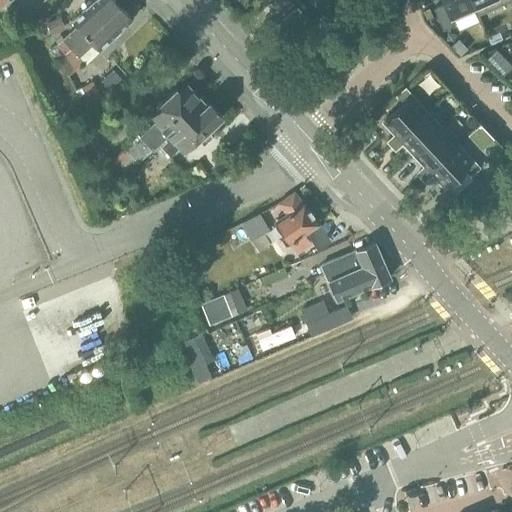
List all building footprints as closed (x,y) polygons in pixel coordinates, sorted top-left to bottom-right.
[(0,0),(0,7),(1,9),(11,0),(0,0)] [(27,0),(35,9),(37,7),(44,0),(27,0)] [(64,54),(119,4),(115,0),(95,0),(74,20),(79,26),(57,46),(64,54)] [(434,8),(443,30),(456,24),(454,20),(471,12),(465,0),(432,0),(435,7),(434,8)] [(465,0),(471,12),(475,10),(477,15),(511,0),(465,0)] [(119,4),(64,54),(57,60),(68,75),(86,62),(100,48),(132,18),(119,4)] [(44,25),(49,36),(63,29),(58,19),(44,25)] [(467,49),(457,39),(449,46),(459,56),(467,49)] [(503,75),(511,66),(511,64),(497,48),(487,58),(503,75)] [(102,80),(110,88),(121,78),(114,69),(102,80)] [(86,109),(103,99),(93,81),(76,90),(86,109)] [(164,137),(204,100),(187,83),(180,90),(177,87),(161,102),(164,106),(152,117),(156,121),(126,149),(139,162),(164,137)] [(427,112),(406,88),(399,95),(405,102),(384,121),(396,134),(389,141),(392,144),(427,112)] [(207,103),(204,100),(164,137),(165,138),(167,141),(161,146),(171,156),(181,147),(185,151),(198,138),(204,144),(214,135),(208,128),(216,120),(222,115),(209,101),(207,103)] [(110,130),(97,106),(88,112),(98,136),(110,130)] [(392,144),(396,148),(403,141),(414,153),(442,127),(427,112),(392,144)] [(461,141),(445,124),(442,127),(414,153),(426,166),(418,172),(422,176),(457,143),(458,144),(461,141)] [(422,176),(425,179),(432,173),(444,186),(465,167),(471,174),(479,167),(458,144),(457,143),(422,176)] [(112,161),(125,176),(138,164),(124,149),(112,161)] [(486,189),(475,177),(465,186),(476,199),(486,189)] [(303,202),(295,191),(279,203),(287,214),(276,222),(298,252),(311,242),(304,232),(318,222),(305,201),(303,202)] [(131,210),(146,203),(141,192),(127,199),(131,210)] [(252,240),(270,229),(260,212),(241,223),(252,240)] [(325,272),(329,281),(337,300),(372,285),(391,277),(376,242),(357,250),(357,249),(322,265),(325,272)] [(184,269),(201,261),(194,247),(177,256),(184,269)] [(210,324),(232,315),(224,294),(201,303),(210,324)] [(312,336),(353,318),(347,304),(329,312),(324,299),(301,309),(312,336)]
